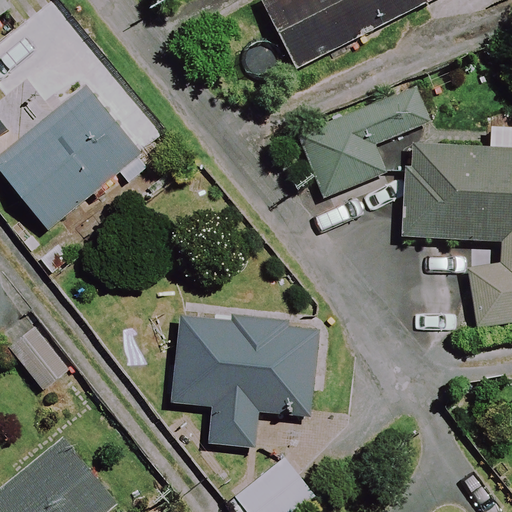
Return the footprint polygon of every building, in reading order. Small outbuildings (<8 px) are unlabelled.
[(277,0),(266,6),(301,74),(389,28),(444,0),(277,0)] [(78,44),(52,6),(29,22),(55,60),(78,44)] [(144,157),(88,89),(0,161),(0,170),(51,233),(144,157)] [(427,126),(412,90),(301,138),(329,204),(392,177),(380,147),(427,126)] [(511,130),(493,130),(492,154),(411,152),(408,241),(504,243),(504,271),(477,271),(475,320),(511,321),(511,130)] [(323,333),(184,319),(176,405),(216,408),(212,446),(257,450),(261,413),(315,418),(323,333)] [(0,511),(118,511),(120,511),(67,441),(0,491),(0,511)] [(299,511),(316,500),(286,461),(238,498),(247,511),(299,511)]
